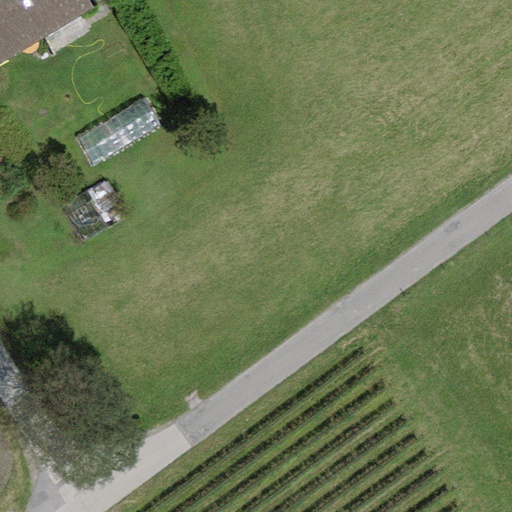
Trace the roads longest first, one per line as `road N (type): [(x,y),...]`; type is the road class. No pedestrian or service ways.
road 1 (unclassified): [(84,507),(511,202)]
road 2 (unclassified): [(84,507),(0,372)]
